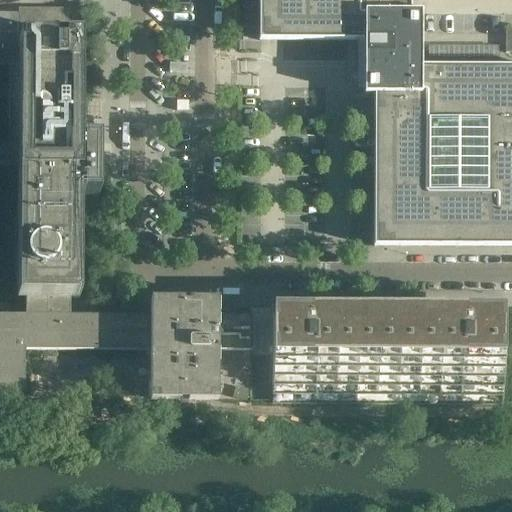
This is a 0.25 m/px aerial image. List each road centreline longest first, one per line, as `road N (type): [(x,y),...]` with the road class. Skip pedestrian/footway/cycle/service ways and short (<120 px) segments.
road 1 (residential): [(135,0),(131,272),(210,273)]
road 2 (residential): [(210,273),(511,275)]
road 3 (residential): [(210,273),(208,0)]
